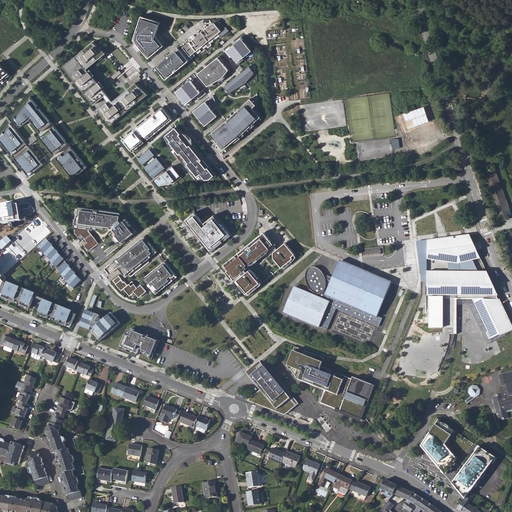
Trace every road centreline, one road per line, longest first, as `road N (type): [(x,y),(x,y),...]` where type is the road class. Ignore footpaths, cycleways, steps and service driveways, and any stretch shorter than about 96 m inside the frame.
road 1 (residential): [(0,160),(114,297),(144,310),(248,228),(249,195),(222,160)]
road 2 (tertiary): [(420,0),(511,292)]
road 3 (secondary): [(233,407),(0,313)]
road 4 (secondary): [(451,511),(393,470),(233,407)]
road 5 (residential): [(222,160),(124,41),(76,25)]
